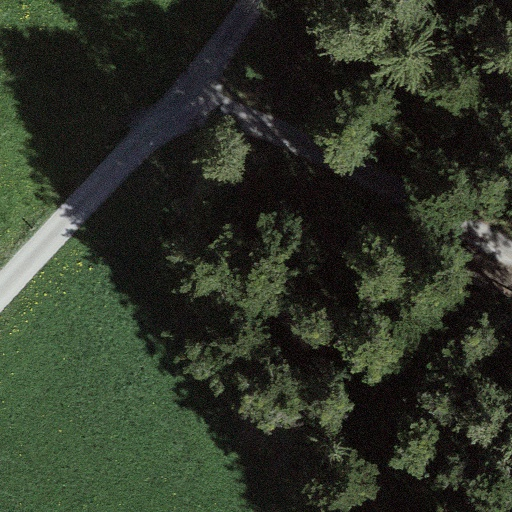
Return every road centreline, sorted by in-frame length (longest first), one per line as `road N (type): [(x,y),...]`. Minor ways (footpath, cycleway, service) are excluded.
road 1 (track): [(248,0),(200,80),(0,298)]
road 2 (track): [(511,258),(200,80)]
